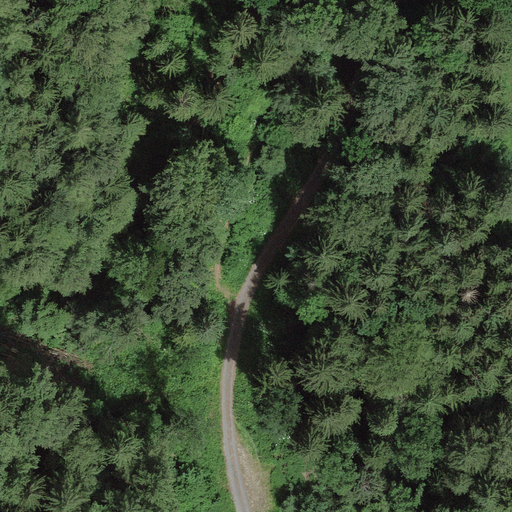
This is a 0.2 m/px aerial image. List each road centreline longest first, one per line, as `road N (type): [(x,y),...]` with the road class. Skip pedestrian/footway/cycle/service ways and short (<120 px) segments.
road 1 (track): [(246,511),(230,458),(228,355),(246,302),(341,132),(366,52),(367,0)]
road 2 (track): [(244,0),(267,79),(253,160),(223,231),(218,269),(227,291),(246,302)]
